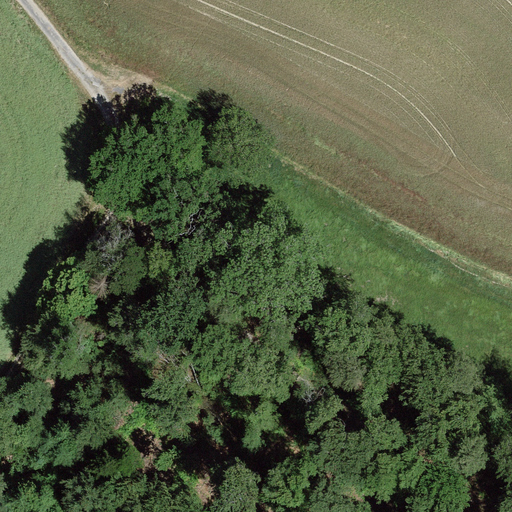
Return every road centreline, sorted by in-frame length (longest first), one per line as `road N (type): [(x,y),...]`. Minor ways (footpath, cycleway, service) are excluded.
road 1 (track): [(125,198),(228,326),(483,511)]
road 2 (track): [(23,0),(108,98),(123,140),(125,198),(0,409)]
